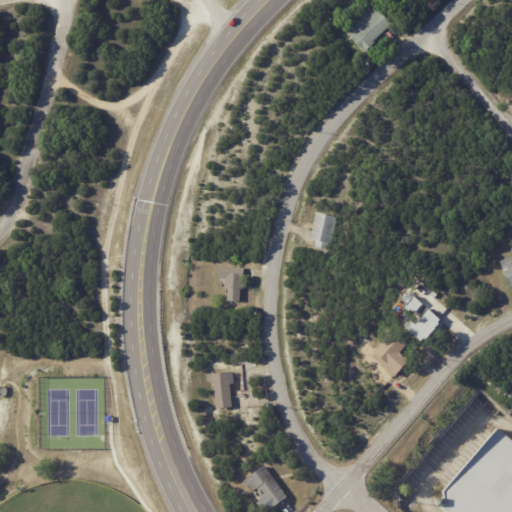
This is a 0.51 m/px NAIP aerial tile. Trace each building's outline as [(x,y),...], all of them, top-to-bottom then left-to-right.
[(349,33),(368,54),(398,26),(380,6),(349,33)] [(323,210),(316,237),(335,242),(342,215),(323,210)] [(511,255),(501,261),(511,283),(511,255)] [(220,265),(222,278),(229,278),(230,287),(233,288),(233,300),(244,302),(248,267),(220,265)] [(421,304),(413,296),(405,304),(413,312),(421,304)] [(405,325),(422,338),(435,321),(425,313),(416,324),(405,325)] [(396,325),(372,355),(400,378),(414,360),(402,351),(413,338),(396,325)] [(210,366),(211,382),(217,381),(219,409),(233,408),(231,365),(210,366)] [(511,511),(511,441),(498,430),(442,499),(457,511),(511,511)] [(268,463),(245,479),(256,494),(265,487),(278,505),(291,496),(268,463)]
